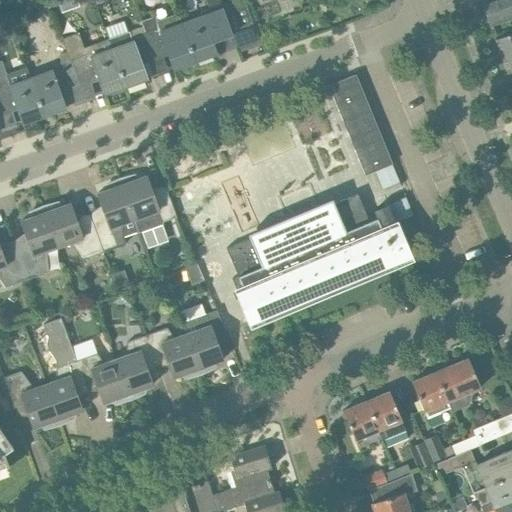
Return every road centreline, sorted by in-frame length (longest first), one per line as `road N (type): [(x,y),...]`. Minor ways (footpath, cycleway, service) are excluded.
road 1 (residential): [(0,167),(424,18)]
road 2 (residential): [(28,511),(89,470),(290,381)]
road 3 (residential): [(290,381),(500,296)]
road 4 (residential): [(511,221),(424,18)]
road 5 (residential): [(331,511),(290,381)]
